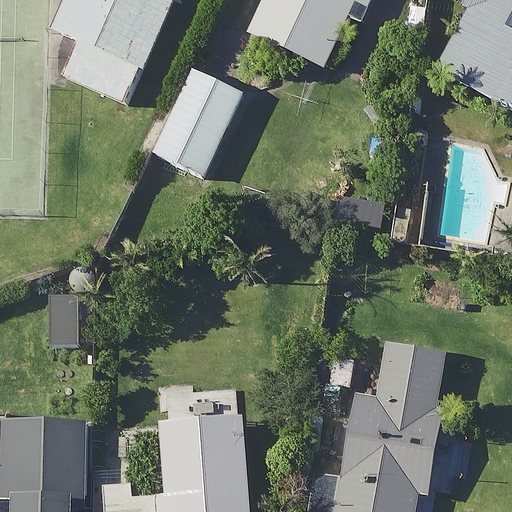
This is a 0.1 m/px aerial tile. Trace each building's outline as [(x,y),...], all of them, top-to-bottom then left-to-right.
[(176,0),(70,0),(53,39),(75,49),(60,83),(127,113),(176,0)] [(266,0),(248,40),(323,75),(354,8),(364,13),(370,0),(266,0)] [(511,0),(470,0),(432,82),(511,119),(511,0)] [(241,100),(192,76),(152,159),(201,183),(241,100)] [(275,128),(249,113),(225,158),(252,172),(275,128)] [(511,213),(511,147),(446,138),(430,253),(505,263),(511,213)] [(82,302),(40,299),(36,352),(78,355),(82,302)] [(425,511),(448,363),(389,354),(383,394),(353,390),(333,511),(425,511)] [(245,511),(241,424),(161,428),(165,505),(105,508),(105,511),(245,511)] [(74,434),(0,433),(0,511),(63,511),(73,511),(74,434)]
